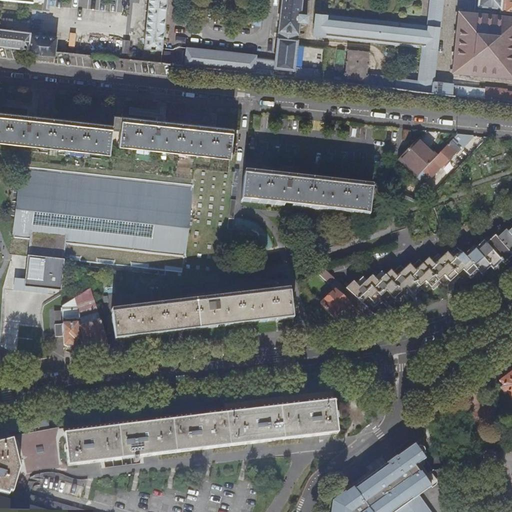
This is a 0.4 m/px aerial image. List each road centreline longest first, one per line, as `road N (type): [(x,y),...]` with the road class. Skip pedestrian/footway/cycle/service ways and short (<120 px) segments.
road 1 (residential): [(511,121),(0,67)]
road 2 (secondary): [(0,397),(386,345)]
road 3 (unknown): [(404,111),(392,147),(372,148),(273,136),(268,97)]
road 4 (residential): [(511,215),(339,270)]
road 5 (residential): [(397,394),(395,419),(327,469),(309,495)]
